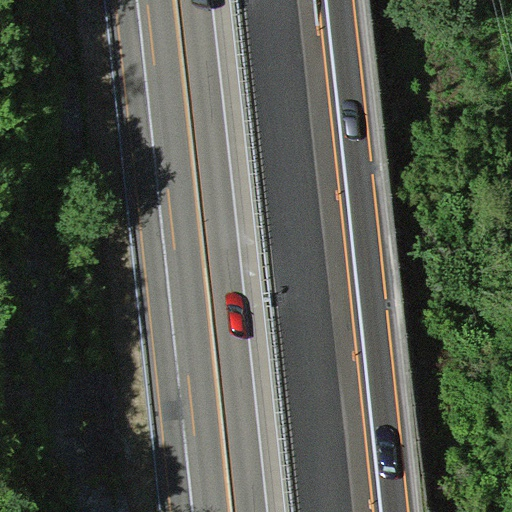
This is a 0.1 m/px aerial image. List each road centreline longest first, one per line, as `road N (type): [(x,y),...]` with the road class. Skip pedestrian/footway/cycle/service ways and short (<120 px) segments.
road 1 (motorway): [(176,0),(231,511)]
road 2 (motorway): [(346,511),(292,0)]
